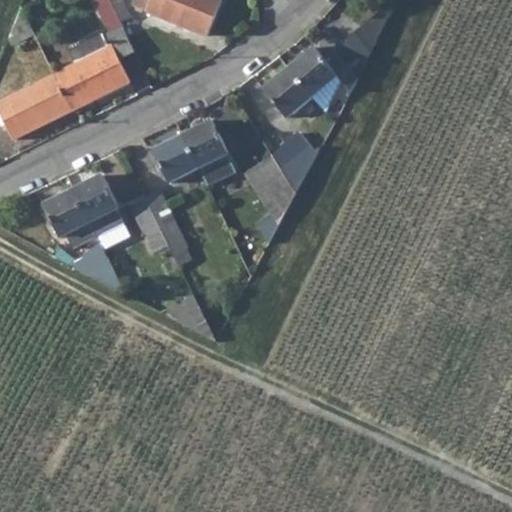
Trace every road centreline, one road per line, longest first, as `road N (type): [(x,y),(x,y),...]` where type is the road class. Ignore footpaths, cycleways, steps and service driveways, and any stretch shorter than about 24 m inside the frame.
road 1 (unknown): [(0,240),(82,292),(511,492)]
road 2 (residential): [(0,184),(224,74),(309,5)]
